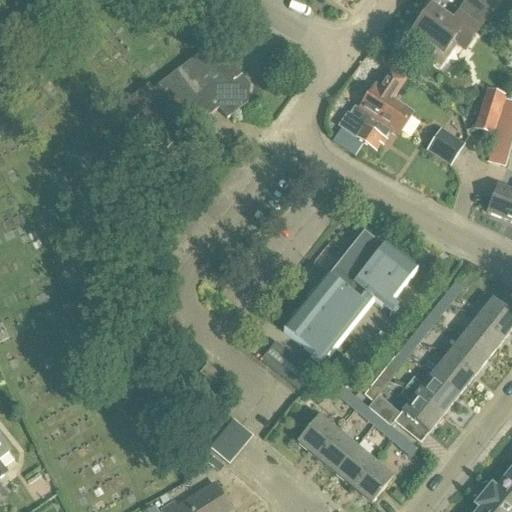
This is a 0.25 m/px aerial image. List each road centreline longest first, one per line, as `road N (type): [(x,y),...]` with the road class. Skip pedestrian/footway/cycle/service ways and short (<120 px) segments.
road 1 (residential): [(511,268),(338,184),(294,153),(351,45)]
road 2 (residential): [(429,511),(511,402)]
